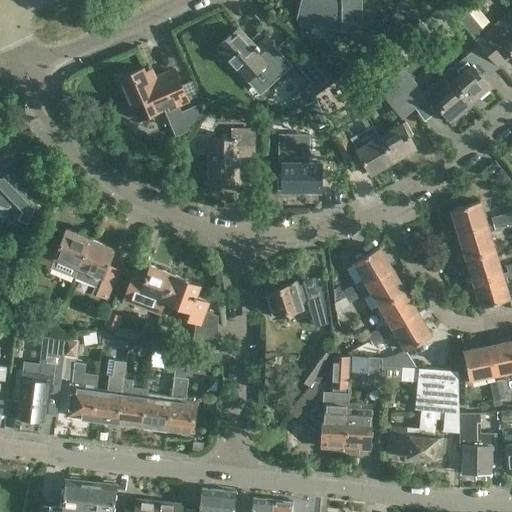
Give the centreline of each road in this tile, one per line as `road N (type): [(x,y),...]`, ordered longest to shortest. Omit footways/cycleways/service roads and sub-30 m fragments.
road 1 (residential): [(241,236),(175,220),(117,186),(61,137),(21,73)]
road 2 (unclassified): [(235,479),(511,503)]
road 3 (residential): [(235,479),(241,236)]
road 4 (unclassified): [(235,479),(0,449)]
road 5 (residential): [(382,211),(449,320),(475,327),(511,319)]
road 6 (residential): [(21,73),(190,0)]
road 7 (residential): [(382,211),(433,182),(511,116)]
road 8 (residential): [(241,236),(301,234),(382,211)]
